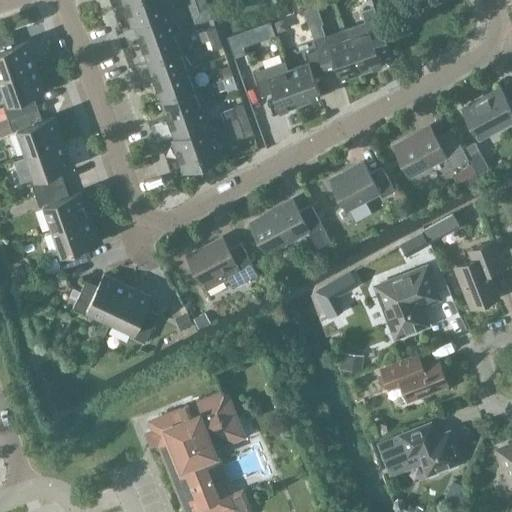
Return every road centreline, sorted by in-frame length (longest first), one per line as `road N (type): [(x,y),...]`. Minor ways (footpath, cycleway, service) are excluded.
road 1 (residential): [(55,0),(137,218),(153,229),(488,53),(496,32),(486,0)]
road 2 (residential): [(511,331),(471,346),(494,404),(511,397)]
